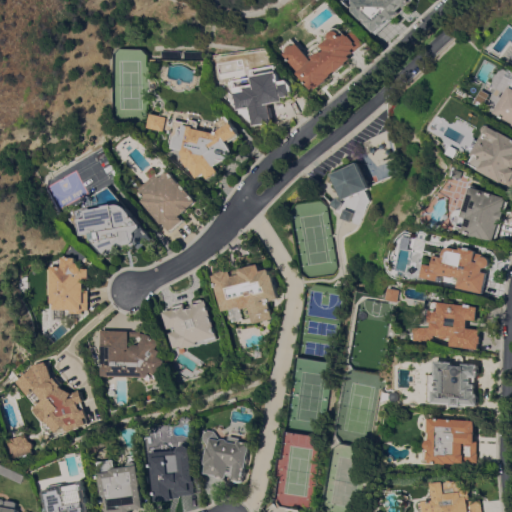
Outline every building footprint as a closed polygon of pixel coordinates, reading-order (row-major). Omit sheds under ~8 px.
[(412,0),(405,7),(403,6),(398,10),(400,12),(392,20),(389,17),(385,21),(386,22),(380,28),(379,27),(374,32),(353,11),(354,8),(346,0),(412,0)] [(351,29),(364,43),(357,50),(355,48),(353,50),(354,52),(350,56),(349,58),(346,63),(336,72),(335,71),(331,75),(331,76),(313,91),(298,73),(299,71),(285,54),(286,53),(281,47),(293,38),(309,57),(310,54),(311,51),(313,49),(315,47),(320,46),(320,44),(323,43),(322,42),(327,38),(327,35),(328,31),(330,29),(333,27),(335,27),(338,27),(341,29),(343,31),(345,34),(351,29)] [(295,92),(293,93),(293,95),(284,97),(285,101),(270,104),(273,122),(270,123),(270,124),(263,125),(263,124),(254,126),(254,123),(244,113),(242,114),(241,109),(239,110),(238,108),(229,99),(233,96),(236,96),(233,81),(253,76),(252,70),(276,65),(277,71),(279,71),(279,73),(280,73),(281,78),(280,78),(280,82),(289,80),(293,85),(295,92)] [(511,119),(499,113),(501,108),(499,107),(498,104),(500,101),(503,101),(505,102),(507,98),(506,97),(509,93),(511,91),(511,89),(511,119)] [(164,131),(147,127),(150,113),(167,117),(164,131)] [(215,166),(220,173),(209,180),(206,179),(203,174),(197,178),(190,166),(188,167),(181,156),(183,150),(169,147),(175,120),(190,123),(190,121),(192,119),(198,120),(200,123),(198,129),(214,133),(215,130),(218,131),(232,123),(239,134),(238,134),(239,135),(228,142),(233,150),(231,157),(226,161),(223,161),(215,166)] [(485,169),(477,164),(481,156),(478,154),(479,152),(473,149),(479,138),(485,142),(490,134),(488,133),(487,129),(489,126),(493,125),(496,126),(497,129),(511,136),(511,184),(507,182),(485,169)] [(370,188),(344,200),(333,174),(359,162),(370,188)] [(181,215),(186,220),(171,233),(143,200),(147,197),(145,195),(146,195),(141,189),(138,192),(129,182),(136,176),(144,185),(152,178),(148,173),(154,168),(160,174),(167,168),(169,171),(170,170),(181,183),(182,182),(198,201),(181,215)] [(511,196),(511,208),(511,211),(509,220),(502,241),(492,237),(492,239),(478,234),(478,233),(462,228),(463,224),(461,223),(459,220),(458,218),(459,216),(459,214),(461,212),(463,210),(465,209),(467,209),(469,209),(477,185),(479,184),(482,185),(482,187),(511,196)] [(346,203),(340,210),(333,204),(339,197),(346,203)] [(90,234),(82,235),(79,219),(87,218),(86,210),(104,207),(104,205),(113,204),(113,205),(117,204),(120,204),(123,204),(126,205),(129,208),(134,213),(134,217),(136,216),(142,224),(142,226),(153,238),(140,249),(136,244),(134,246),(131,247),(129,248),(127,248),(124,248),(119,247),(115,251),(106,256),(92,240),(90,234)] [(356,212),(352,221),(343,218),(347,209),(356,212)] [(490,271),(494,272),(490,293),(465,288),(467,277),(460,275),(459,277),(450,275),(450,276),(446,275),(445,281),(427,277),(430,263),(439,265),(441,255),(447,256),(447,255),(451,256),(451,251),(452,250),(453,248),(455,247),(457,247),(458,247),(468,249),(468,247),(484,250),(483,254),(492,255),(494,256),(496,258),(497,259),(498,262),(497,264),(496,266),(494,267),(493,267),(491,267),(490,271)] [(87,310),(81,310),(81,314),(68,313),(68,309),(63,309),(62,321),(50,321),(50,309),(53,309),(53,303),(49,303),(49,295),(45,295),(46,268),(50,268),(50,266),(61,266),(62,256),(76,257),(76,262),(77,262),(80,263),(81,264),(82,266),(82,268),(89,268),(89,278),(84,278),(84,290),(88,290),(87,310)] [(218,274),(217,273),(227,270),(227,272),(259,264),(261,271),(269,269),(271,274),(273,274),(279,299),(269,301),(273,318),(253,323),(249,306),(240,309),(240,307),(223,311),(214,275),(218,274)] [(407,290),(395,287),(392,298),(404,301),(407,290)] [(176,331),(175,327),(167,329),(163,312),(171,310),(171,307),(183,303),(184,306),(185,306),(186,309),(193,307),(192,303),(193,303),(193,301),(201,298),(202,301),(206,300),(216,336),(214,336),(215,339),(203,342),(203,341),(196,343),(196,344),(181,348),(180,346),(173,348),(169,333),(176,331)] [(439,322),(436,322),(439,301),(447,302),(447,301),(485,306),(483,320),(474,319),(473,328),(486,329),(485,336),(487,336),(486,343),(485,343),(484,349),(456,346),(457,337),(454,337),(452,339),(446,338),(445,335),(439,335),(439,341),(419,341),(419,328),(438,328),(439,322)] [(142,377),(99,376),(101,330),(128,331),(140,332),(140,333),(142,333),(144,335),(145,333),(159,341),(155,349),(159,351),(156,356),(163,360),(155,374),(157,382),(144,385),(142,377)] [(466,405),(466,406),(456,405),(456,404),(436,403),(436,402),(431,402),(433,374),(440,375),(441,360),(458,362),(457,364),(468,365),(468,363),(483,364),(483,367),(484,367),(484,374),(483,374),(483,377),(479,377),(479,383),(480,383),(479,389),(480,389),(479,393),(482,393),(481,396),(482,396),(482,404),(481,404),(481,406),(466,405)] [(75,396),(73,392),(80,390),(84,401),(80,403),(82,410),(85,409),(87,417),(83,418),(85,424),(64,431),(62,426),(55,432),(44,420),(42,422),(32,410),(32,409),(31,408),(33,407),(6,375),(12,370),(19,379),(33,367),(31,366),(45,361),(47,365),(48,365),(52,378),(54,377),(61,385),(59,387),(71,393),(69,398),(75,396)] [(433,432),(432,432),(433,418),(479,420),(478,441),(480,441),(479,453),(480,453),(479,463),(458,462),(458,463),(449,463),(449,464),(432,463),(432,461),(426,461),(427,449),(431,449),(429,447),(429,445),(429,443),(430,440),(433,439),(433,432)] [(231,436),(242,438),(241,441),(251,443),(251,447),(250,452),(247,467),(246,467),(246,470),(244,470),(243,476),(244,477),(243,481),(239,481),(239,482),(235,481),(235,480),(231,479),(232,476),(228,475),(227,477),(226,478),(224,478),(224,479),(220,478),(220,477),(218,477),(218,475),(206,473),(207,464),(206,464),(210,446),(205,439),(206,433),(211,430),(217,431),(222,439),(223,440),(225,438),(229,439),(230,441),(231,436)] [(30,452),(9,459),(3,441),(19,436),(19,435),(23,433),(25,441),(27,441),(28,442),(29,443),(30,444),(31,446),(30,448),(29,449),(30,452)] [(152,452),(179,450),(180,447),(183,445),(186,445),(189,446),(191,448),(192,450),(194,474),(196,474),(197,482),(194,482),(195,494),(180,495),(180,497),(172,498),(173,500),(156,501),(152,452)] [(105,511),(99,473),(100,473),(99,462),(115,460),(116,468),(127,466),(126,456),(137,454),(142,485),(141,485),(144,508),(130,510),(130,511),(105,511)] [(422,511),(422,502),(426,502),(426,501),(437,500),(435,482),(447,481),(447,482),(463,480),(464,490),(471,489),(472,499),(470,499),(471,501),(482,499),(483,511),(422,511)] [(89,511),(45,511),(41,489),(83,481),(89,511)] [(20,511),(0,511),(0,498),(4,499),(5,501),(4,506),(6,506),(6,501),(8,500),(16,501),(18,503),(17,508),(20,509),(20,511)]
